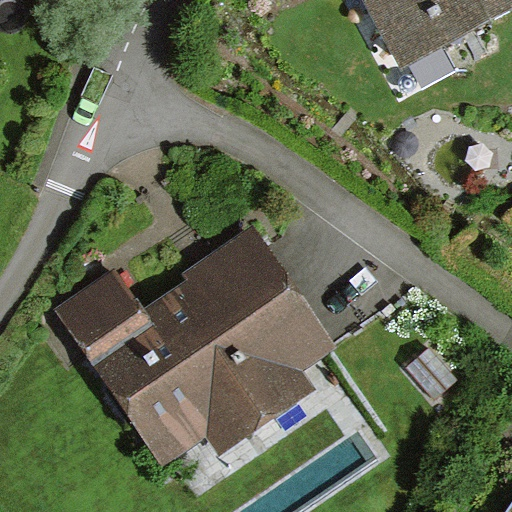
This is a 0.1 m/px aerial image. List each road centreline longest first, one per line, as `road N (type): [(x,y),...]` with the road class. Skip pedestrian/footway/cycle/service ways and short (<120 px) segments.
road 1 (residential): [(107,81),(274,146),(511,309)]
road 2 (residential): [(107,81),(48,230),(0,306)]
